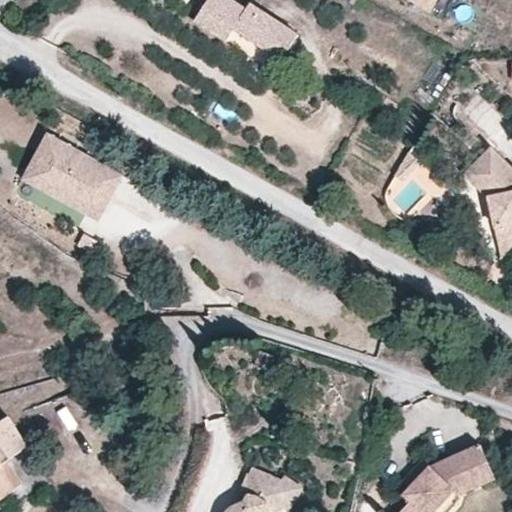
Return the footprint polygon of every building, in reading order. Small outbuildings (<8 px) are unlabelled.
[(223,0),(207,0),(192,23),(223,44),(231,32),(266,55),(270,48),(283,57),(295,39),(247,7),(243,13),(223,0)] [(410,0),(432,12),(439,0),(410,0)] [(270,48),(266,55),(278,63),(283,57),(270,48)] [(110,168),(47,134),(22,180),(41,190),(45,185),(88,208),(110,168)] [(511,165),(495,148),(468,176),(493,199),(499,228),(511,232),(511,165)] [(45,185),(41,190),(98,221),(123,175),(110,168),(88,208),(45,185)] [(511,232),(499,228),(506,258),(511,251),(511,232)] [(0,500),(25,484),(32,496),(52,483),(11,417),(0,423),(0,500)] [(479,445),(429,467),(439,475),(460,467),(469,488),(494,477),(479,445)] [(404,480),(411,486),(429,467),(423,459),(404,480)] [(429,467),(411,486),(404,494),(411,499),(398,511),(384,511),(383,511),(382,511),(431,511),(452,490),(457,493),(469,488),(460,467),(439,475),(429,467)] [(280,511),(282,511),(285,511),(287,511),(302,492),(284,479),(280,483),(253,471),(250,477),(248,476),(237,505),(235,506),(233,508),(229,511),(280,511)] [(431,511),(446,511),(456,502),(457,493),(452,490),(431,511)]
